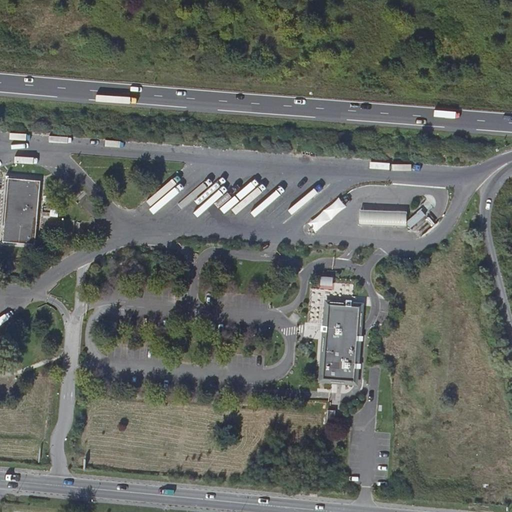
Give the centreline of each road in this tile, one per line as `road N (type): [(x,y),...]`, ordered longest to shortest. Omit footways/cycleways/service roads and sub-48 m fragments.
road 1 (trunk): [(0,81),(511,123)]
road 2 (unclassified): [(52,487),(336,511)]
road 3 (unclassified): [(511,334),(482,227),(494,182),(511,166)]
